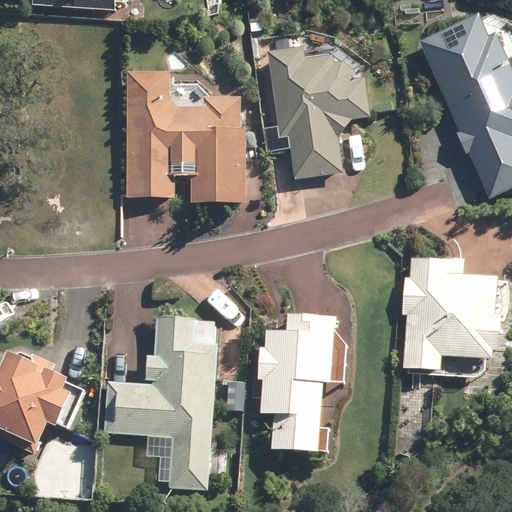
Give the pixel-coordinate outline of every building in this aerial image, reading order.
[(31,0),(31,9),(112,14),(112,0),(31,0)] [(511,87),(479,1),(407,28),(467,184),(511,167),(511,145),(509,138),(511,137),(511,87)] [(287,140),(292,183),(343,176),(338,140),(351,125),(369,123),(363,83),(354,85),(353,78),(340,67),(331,68),(330,61),(302,64),(301,55),(268,59),(278,140),(287,140)] [(190,207),(244,207),(243,134),(239,134),(239,103),(201,103),(200,111),(176,112),(168,102),(168,76),(126,76),(126,202),(173,201),(173,180),(190,180),(190,207)] [(403,372),(439,375),(440,361),(491,364),(496,282),(463,280),(463,265),(411,262),(403,372)] [(270,457),(316,460),(322,389),(329,389),(332,331),(316,330),(317,321),(285,320),(284,337),(265,336),(259,418),(272,419),(270,457)] [(168,492),(206,495),(216,350),(192,349),(194,324),(154,322),(151,361),(144,361),(143,385),(149,386),(149,390),(107,387),(103,438),(171,442),(168,492)] [(0,443),(32,457),(43,429),(53,433),(68,399),(59,395),(64,384),(3,357),(0,363),(0,443)]
